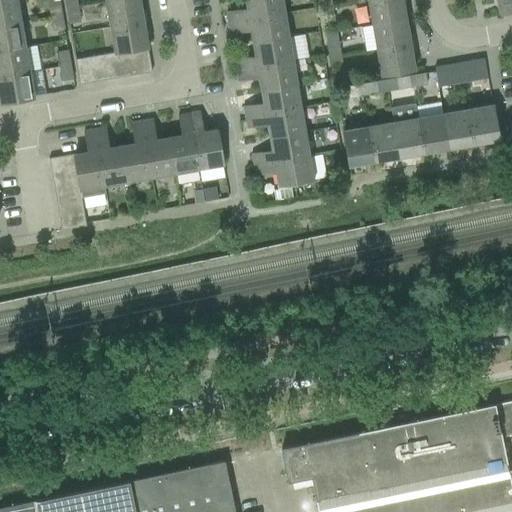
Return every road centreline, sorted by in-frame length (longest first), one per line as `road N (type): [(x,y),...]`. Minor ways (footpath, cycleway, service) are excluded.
road 1 (unclassified): [(0,426),(511,319)]
road 2 (residential): [(171,0),(188,85),(0,119)]
